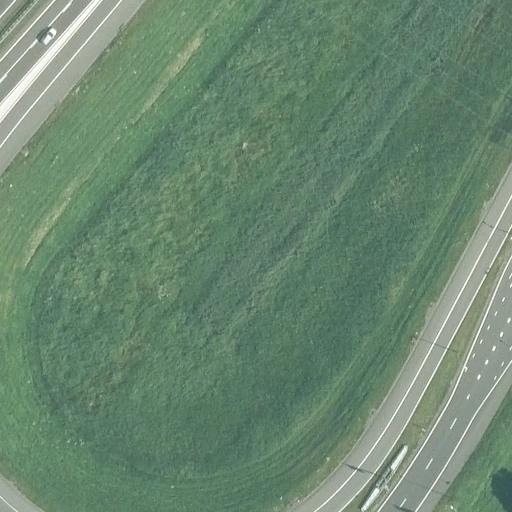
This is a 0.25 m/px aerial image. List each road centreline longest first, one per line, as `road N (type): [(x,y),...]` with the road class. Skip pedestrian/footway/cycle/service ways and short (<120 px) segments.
road 1 (motorway): [(2,511),(0,132),(98,0)]
road 2 (motorway): [(511,206),(378,445),(323,511)]
road 3 (motorway): [(395,511),(511,316)]
